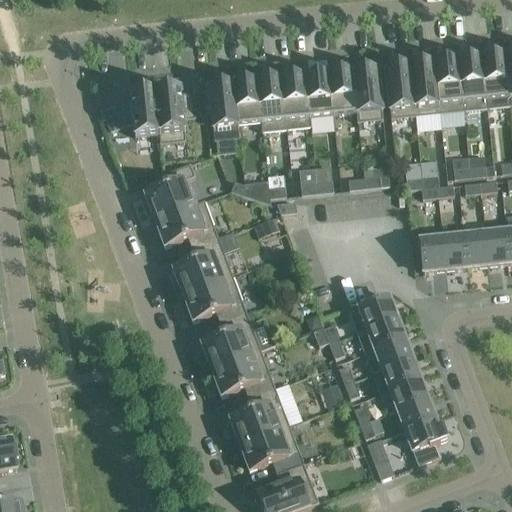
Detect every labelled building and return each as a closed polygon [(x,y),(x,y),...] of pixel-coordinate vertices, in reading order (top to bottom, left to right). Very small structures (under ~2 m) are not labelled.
[(506,60),(482,63),(487,113),(511,111),(510,101),(506,60)] [(482,63),(458,65),(463,116),(487,113),(482,63)] [(458,65),(434,68),(439,118),(441,118),(463,116),(458,65)] [(434,68),(410,70),(415,121),(439,118),(434,68)] [(410,70),(386,73),(391,123),(415,121),(410,70)] [(378,74),(354,76),(359,126),(383,124),(378,74)] [(354,76),(329,79),(334,119),(356,117),(357,127),(359,126),(354,76)] [(329,79),(305,81),(311,131),(310,121),(334,119),(329,79)] [(305,81),(281,84),(287,134),(311,131),(305,81)] [(281,84),(257,86),(262,136),(287,134),(281,84)] [(257,86),(233,89),(237,129),(261,127),(262,137),(262,136),(257,86)] [(233,89),(209,91),(213,132),(215,146),(239,143),(237,129),(233,89)] [(193,97),(193,95),(181,96),(181,93),(156,96),(161,146),(186,143),(184,122),(196,121),(195,112),(193,97)] [(204,96),(193,97),(195,112),(205,111),(204,96)] [(131,104),(114,110),(121,131),(134,129),(135,141),(160,138),(156,98),(131,100),(131,104)] [(452,164),(453,174),(454,184),(470,182),(469,172),(468,162),(452,164)] [(511,167),(501,169),(502,179),(511,178),(511,167)] [(168,190),(145,199),(155,225),(204,206),(204,205),(195,209),(186,185),(195,181),(190,168),(163,179),(168,190)] [(486,181),(485,171),(469,172),(470,182),(486,181)] [(381,192),(380,181),(364,183),(365,193),(381,192)] [(422,183),(423,193),(437,192),(439,192),(438,181),(422,183)] [(348,185),(349,195),(365,193),(364,183),(348,185)] [(423,193),(422,183),(406,185),(407,195),(421,194),(423,193)] [(235,186),(231,196),(246,201),(250,191),(245,189),(235,186)] [(333,197),(332,186),(316,188),(317,198),(333,197)] [(480,188),(481,198),(497,196),(496,186),(480,188)] [(300,190),(302,200),(317,198),(316,188),(300,190)] [(481,198),(480,188),(464,189),(465,199),(473,199),(481,198)] [(262,190),(250,191),(246,201),(264,207),(262,190)] [(437,192),(438,202),(454,201),(453,190),(447,191),(439,192),(437,192)] [(285,191),(269,193),(270,203),(286,202),(285,191)] [(423,193),(421,194),(422,204),(438,202),(437,192),(423,193)] [(204,206),(155,225),(165,251),(187,242),(192,254),(219,243),(204,206)] [(295,207),(277,209),(281,219),(297,218),(295,207)] [(488,270),(510,268),(507,235),(485,237),(488,270)] [(467,273),(488,270),(485,237),(463,240),(467,273)] [(196,265),(174,273),(183,299),(233,281),(224,258),(239,253),(234,238),(219,243),(192,254),(196,265)] [(445,275),(467,273),(463,240),(442,242),(445,275)] [(423,277),(445,275),(442,242),(420,244),(423,277)] [(233,281),(183,299),(193,326),(216,317),(220,328),(247,318),(233,281)] [(366,334),(397,322),(390,301),(349,317),(357,337),(366,334)] [(224,340),(202,348),(212,374),(261,356),(251,328),(247,318),(220,328),(224,340)] [(366,334),(374,354),(405,342),(397,322),(366,334)] [(329,348),(339,345),(333,330),(323,333),(329,347),(329,348)] [(329,347),(323,333),(323,332),(313,336),(319,351),(329,347)] [(372,378),(413,362),(405,342),(374,354),(365,357),(372,378)] [(335,363),(344,360),(339,345),(329,348),(335,363)] [(261,356),(212,374),(222,400),(244,392),(248,403),(275,393),(261,356)] [(380,398),(420,383),(413,362),(372,378),(380,398)] [(348,370),(339,374),(344,389),(354,385),(348,370)] [(397,415),(428,403),(420,383),(380,398),(388,418),(397,415)] [(354,385),(344,389),(350,404),(360,400),(354,385)] [(253,414),(230,423),(240,449),(289,430),(275,393),(248,403),(253,414)] [(397,415),(405,435),(436,424),(428,403),(397,415)] [(364,411),(354,414),(360,429),(369,425),(364,411)] [(439,433),(436,423),(436,424),(405,435),(418,470),(441,462),(436,449),(447,445),(442,432),(439,433)] [(369,425),(360,429),(365,444),(375,440),(369,425)] [(289,430),(240,449),(250,475),(272,467),(277,478),(304,468),(299,457),(289,430)] [(0,475),(16,472),(14,460),(18,459),(16,445),(12,446),(11,444),(0,445),(0,475)] [(394,480),(381,444),(378,445),(367,449),(372,460),(381,485),(394,480)] [(281,491),(259,499),(263,511),(306,511),(319,507),(304,468),(277,478),(281,491)]
